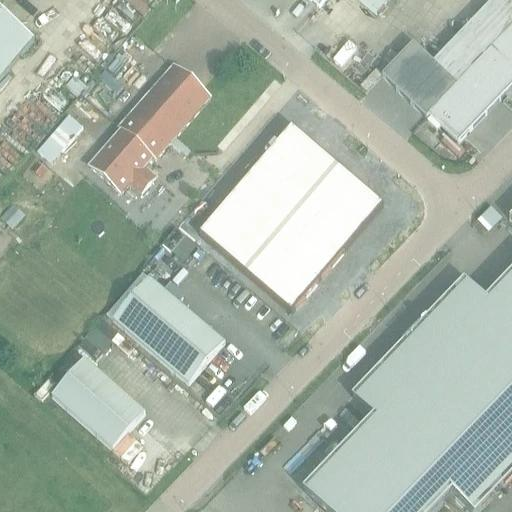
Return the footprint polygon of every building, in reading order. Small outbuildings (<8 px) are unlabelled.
[(154,0),(127,0),(120,10),(129,17),(134,11),(142,18),(156,1),(154,0)] [(356,0),(358,1),(358,0),(307,0),(319,10),(327,0),(356,0)] [(109,24),(104,7),(94,10),(99,27),(109,24)] [(0,14),(0,83),(34,44),(0,14)] [(412,46),(381,79),(426,122),(429,119),(458,146),(486,117),(499,103),(511,89),(511,29),(511,31),(497,45),(483,60),(470,74),(456,88),(433,66),(412,46)] [(328,46),(346,55),(351,44),(333,35),(328,46)] [(143,170),(152,160),(155,163),(175,140),(210,101),(199,92),(173,69),(118,131),(121,134),(90,170),(120,197),(129,186),(141,197),(155,180),(143,170)] [(81,70),(75,82),(90,90),(96,78),(81,70)] [(43,144),(57,158),(91,122),(76,109),(43,144)] [(291,130),(199,238),(245,277),(337,170),(291,130)] [(337,170),(245,277),(291,317),(383,209),(337,170)] [(148,280),(112,323),(188,388),(225,345),(148,280)] [(466,285),(355,402),(376,422),(307,495),(324,511),(430,511),(449,493),(469,511),(472,511),(511,470),(511,280),(488,306),(466,285)] [(112,453),(145,416),(84,363),(51,400),(112,453)] [(164,447),(137,468),(151,485),(177,464),(164,447)]
